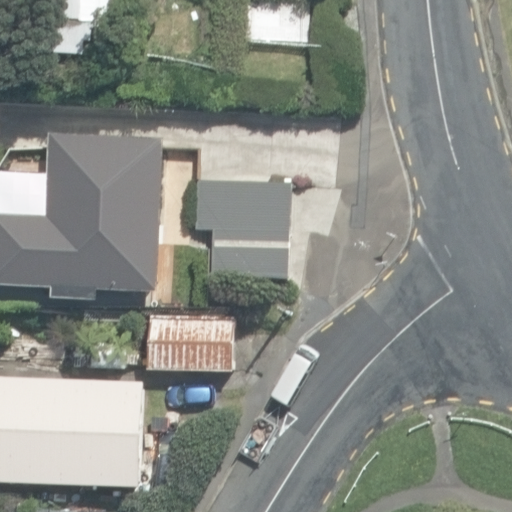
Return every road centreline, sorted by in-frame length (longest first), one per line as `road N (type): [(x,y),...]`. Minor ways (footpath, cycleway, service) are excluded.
road 1 (residential): [(259,511),(349,379),(502,257)]
road 2 (tertiary): [(502,257),(467,176),(427,0)]
